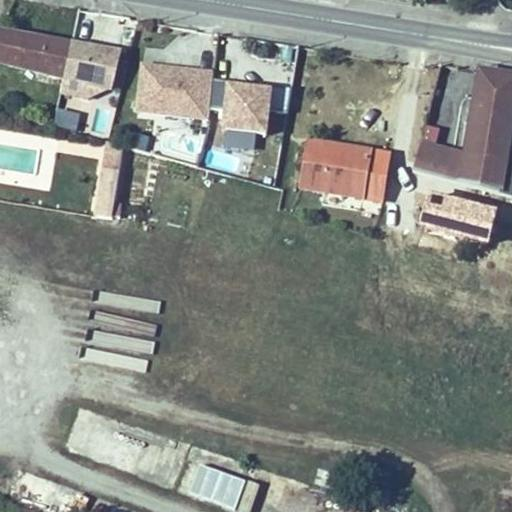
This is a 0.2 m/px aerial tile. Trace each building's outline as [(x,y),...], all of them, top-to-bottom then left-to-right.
[(0,36),(0,71),(104,91),(111,56),(0,36)] [(142,61),(137,113),(210,119),(211,106),(226,107),(222,147),(264,151),(270,84),(214,79),(215,67),(142,61)] [(418,159),(415,173),(503,197),(505,188),(511,160),(511,153),(511,72),(485,68),(467,157),(452,154),(449,167),(418,159)] [(59,108),(55,124),(77,130),(81,114),(59,108)] [(162,121),(153,151),(198,163),(206,134),(162,121)] [(384,199),(387,152),(306,142),(301,190),(384,199)] [(120,148),(102,144),(98,171),(116,174),(120,148)] [(505,188),(503,197),(511,199),(511,159),(511,160),(505,188)] [(142,474),(150,449),(76,424),(68,449),(142,474)]
